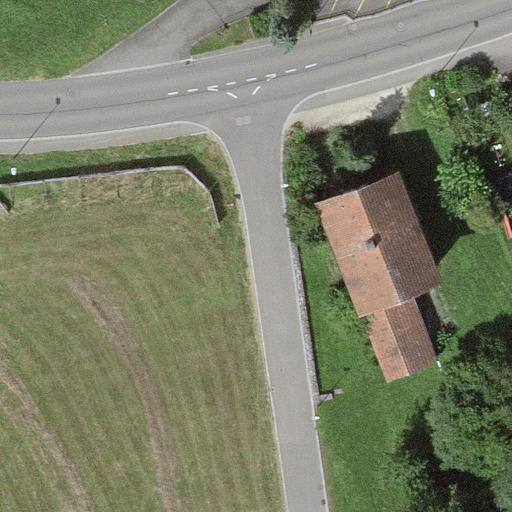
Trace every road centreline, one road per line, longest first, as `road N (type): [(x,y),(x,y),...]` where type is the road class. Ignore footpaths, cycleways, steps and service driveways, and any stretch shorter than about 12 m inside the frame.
road 1 (residential): [(301,511),(257,82)]
road 2 (tertiary): [(257,82),(511,2)]
road 3 (tertiary): [(0,113),(92,108),(257,82)]
